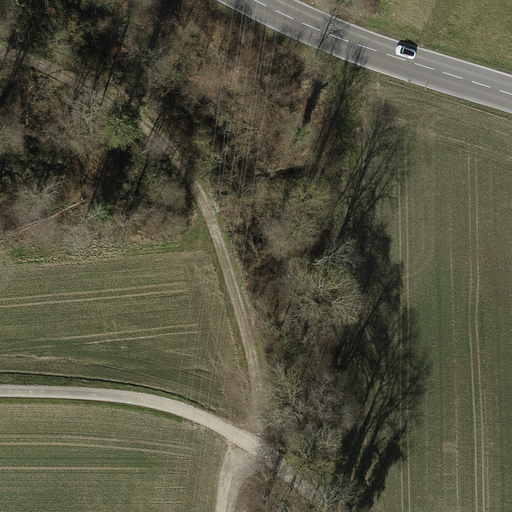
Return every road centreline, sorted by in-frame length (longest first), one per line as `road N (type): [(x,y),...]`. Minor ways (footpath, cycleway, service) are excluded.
road 1 (secondary): [(511,98),(340,45),(254,0)]
road 2 (track): [(0,393),(159,403),(255,443)]
